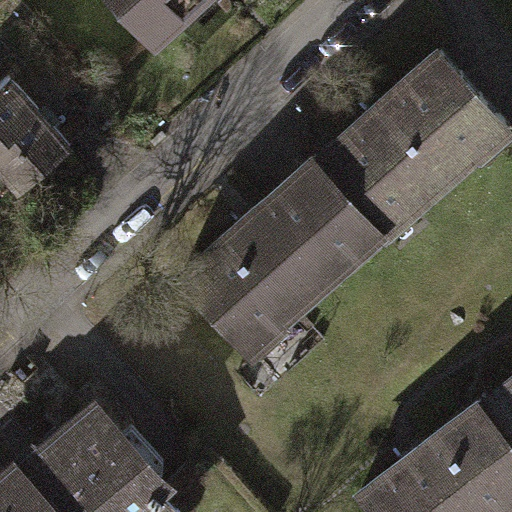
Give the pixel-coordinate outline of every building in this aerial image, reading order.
[(123,0),(155,33),(190,0),(123,0)] [(314,159),(376,224),(383,232),(504,119),(435,46),(314,159)] [(25,92),(67,138),(88,119),(46,72),(25,92)] [(67,138),(25,92),(7,73),(0,78),(0,167),(15,185),(67,138)] [(376,224),(314,159),(308,153),(178,274),(251,351),(284,320),(279,315),(376,224)] [(511,377),(481,403),(511,441),(511,377)] [(372,511),(488,511),(511,493),(511,441),(481,403),(476,397),(357,493),(372,511)] [(123,434),(90,399),(39,446),(33,439),(13,457),(18,463),(9,471),(2,464),(0,466),(0,511),(178,511),(180,510),(156,483),(154,459),(134,460),(116,440),(123,434)]
